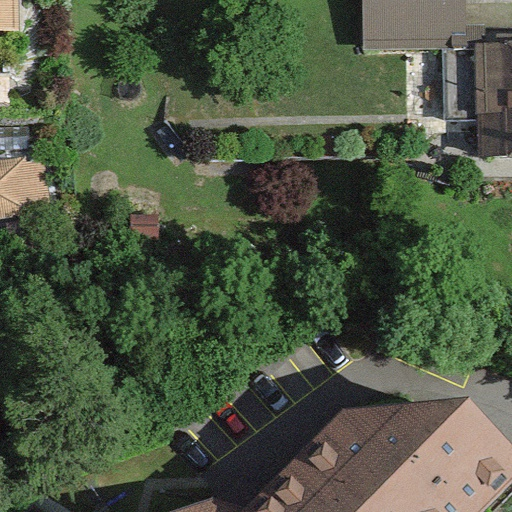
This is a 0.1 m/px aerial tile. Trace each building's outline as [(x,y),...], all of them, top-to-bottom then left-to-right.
[(13,0),(0,0),(0,32),(14,32),(13,0)] [(464,0),(362,0),(366,50),(468,42),(464,0)] [(511,45),(475,47),(477,161),(511,160),(511,45)] [(0,212),(54,210),(52,156),(0,158),(0,212)] [(482,511),(511,483),(511,464),(447,407),(336,407),(246,511),(134,511),(95,501),(91,511),(482,511)]
